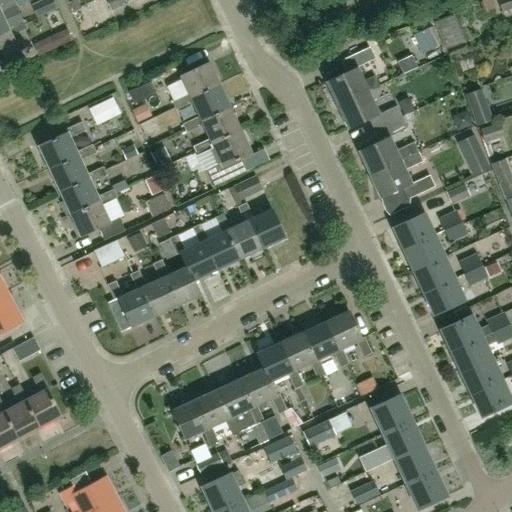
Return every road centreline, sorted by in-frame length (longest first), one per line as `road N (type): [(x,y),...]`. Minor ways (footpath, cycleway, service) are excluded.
road 1 (residential): [(102,389),(369,251)]
road 2 (residential): [(369,251),(295,103),(252,49),(229,0)]
road 3 (residential): [(490,502),(369,251)]
road 4 (residential): [(102,389),(0,200)]
road 5 (residential): [(167,511),(102,389)]
road 6 (unknown): [(0,475),(102,389)]
